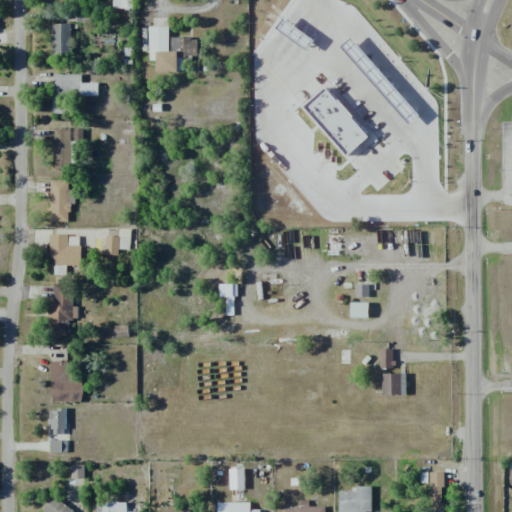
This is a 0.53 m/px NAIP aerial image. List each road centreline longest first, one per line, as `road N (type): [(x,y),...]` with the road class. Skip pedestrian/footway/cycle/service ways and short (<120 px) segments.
road 1 (tertiary): [(491,0),(472,88),(474,511)]
road 2 (residential): [(8,511),(18,0)]
